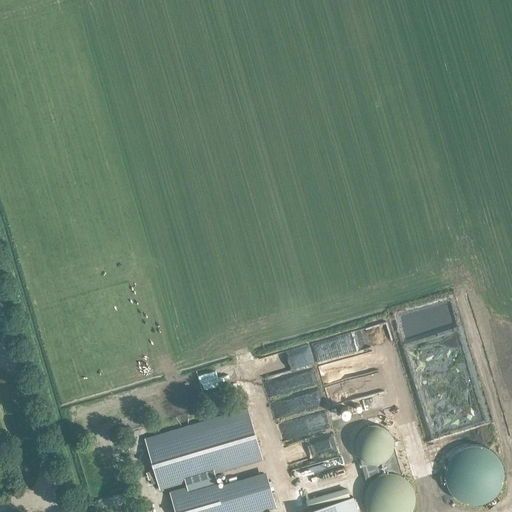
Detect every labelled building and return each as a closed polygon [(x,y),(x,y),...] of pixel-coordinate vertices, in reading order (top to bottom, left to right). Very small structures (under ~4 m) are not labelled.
[(332,403),(360,396),(356,376),(362,374),(358,355),(315,365),(327,416),(335,414),(332,403)] [(255,380),(260,379),(256,364),(251,365),(255,380)] [(300,371),(263,379),(266,393),(303,385),(300,371)] [(376,387),(373,372),(366,373),(368,381),(364,382),(365,389),(376,387)] [(317,388),(282,396),(283,402),(293,399),(296,408),(320,403),(317,388)] [(145,439),(160,489),(194,479),(195,484),(170,492),(175,511),(257,511),(276,507),(268,480),(220,494),(214,473),(262,459),(247,409),(145,439)] [(392,436),(388,430),(385,428),(379,425),(373,424),(367,425),(361,429),(356,436),(354,444),(356,453),(359,456),(361,459),(365,462),(373,464),(379,463),(385,461),(389,457),(393,451),(394,446),(394,444),(392,436)] [(289,429),(278,432),(279,438),(291,435),(289,429)] [(309,438),(312,451),(327,447),(323,434),(309,438)] [(482,445),(477,444),(473,443),(468,444),(463,445),(459,447),(455,449),(452,452),(449,456),(446,459),(445,464),(444,468),(443,473),(444,477),(445,482),(446,486),(449,490),(452,494),(455,497),(459,499),(463,501),(468,502),(473,502),(477,502),(482,501),(486,499),(490,497),(493,494),(496,490),(499,486),(500,482),(502,476),(502,473),(502,468),(500,464),(499,459),(496,456),(493,452),(490,449),(487,447),(482,445)] [(283,447),(285,461),(298,459),(297,451),(289,452),(288,446),(283,447)] [(388,472),(389,472),(391,472),(392,472),(394,472),(395,473),(397,473),(399,474),(401,475),(402,476),(394,446),(393,451),(389,457),(385,461),(379,463),(373,464),(365,462),(361,459),(359,456),(367,485),(369,482),(371,480),(373,478),(375,477),(378,475),(381,474),(385,473),(388,472)] [(118,449),(94,450),(95,470),(106,470),(106,462),(119,461),(118,449)] [(411,458),(404,458),(404,469),(412,469),(411,458)] [(315,481),(314,475),(309,476),(306,465),(291,469),(295,486),(315,481)] [(322,480),(345,473),(343,467),(320,474),(322,480)] [(225,482),(227,488),(261,478),(259,471),(225,482)] [(365,490),(364,493),(364,496),(364,499),(364,502),(365,506),(366,508),(368,511),(410,511),(411,510),(412,508),(413,506),(414,503),(414,501),(415,498),(415,496),(414,493),(414,490),(413,489),(412,487),(411,484),(410,483),(409,481),(407,479),(405,478),(403,476),(402,476),(401,475),(399,474),(397,473),(395,473),(394,472),(392,472),(391,472),(389,472),(388,472),(385,473),(381,474),(378,475),(375,477),(373,478),(371,480),(369,482),(367,485),(366,488),(365,490)] [(305,507),(308,507),(349,495),(347,489),(306,501),(306,502),(304,503),(305,507)] [(357,511),(353,496),(305,510),(305,511),(357,511)]
